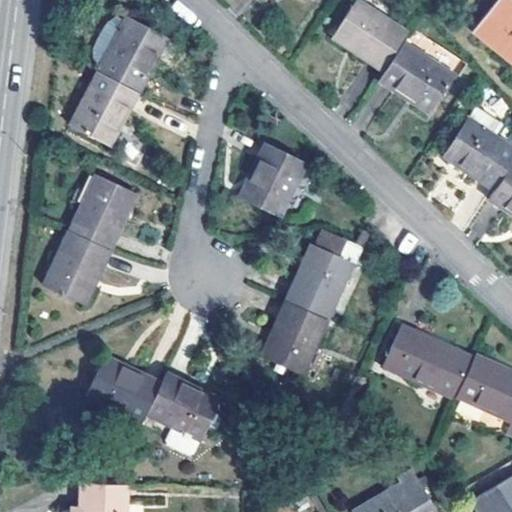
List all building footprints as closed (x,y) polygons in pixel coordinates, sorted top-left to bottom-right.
[(511,65),(511,3),(507,0),(499,0),(472,33),(511,65)] [(357,3),(332,41),(380,73),(405,36),(357,3)] [(123,22),(95,72),(134,93),(161,43),(123,22)] [(456,72),(463,63),(437,44),(430,54),(456,72)] [(403,50),(377,87),(427,120),(451,83),(403,50)] [(93,78),(66,128),(105,149),(132,99),(93,78)] [(466,124),(441,161),(490,194),(511,161),(511,155),(491,141),(501,127),(476,110),(466,124)] [(256,145),(233,201),(273,218),(297,164),(256,145)] [(511,175),(490,206),(511,221),(511,175)] [(65,231),(106,251),(134,197),(93,177),(65,231)] [(106,251),(65,231),(38,285),(78,305),(106,251)] [(307,246),(284,299),(325,318),(348,263),(307,246)] [(323,322),(282,304),(259,357),(300,374),(323,322)] [(402,331),(384,371),(449,399),(467,359),(402,331)] [(114,355),(94,396),(147,421),(166,378),(114,355)] [(511,377),(474,361),(456,402),(504,423),(499,435),(511,440),(511,377)] [(175,373),(156,414),(177,424),(171,437),(173,442),(194,451),(199,450),(205,436),(207,437),(226,395),(175,373)] [(386,491),(387,494),(356,511),(436,511),(411,469),(395,479),(398,484),(386,491)] [(511,511),(511,478),(474,501),(480,511),(511,511)] [(80,511),(125,511),(127,481),(123,481),(82,480),(81,506),(80,511)]
